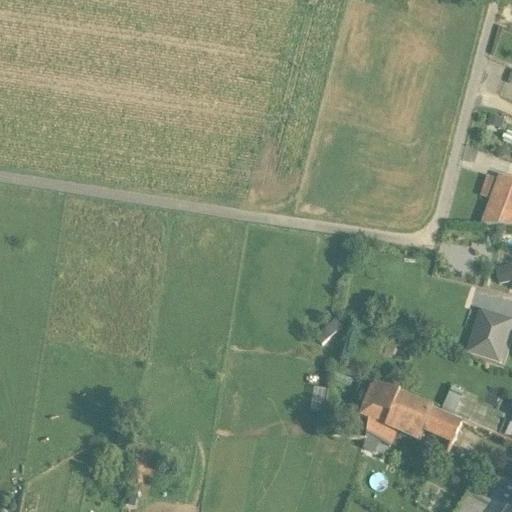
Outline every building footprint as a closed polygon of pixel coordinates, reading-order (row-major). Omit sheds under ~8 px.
[(496,176),(486,173),(480,192),(489,196),(496,176)] [(511,181),(499,177),(484,222),(511,223),(511,181)] [(482,309),(468,350),(497,360),(510,318),(482,309)] [(334,317),(319,331),(325,338),(341,325),(334,317)] [(461,416),(371,378),(369,383),(372,384),(361,413),(367,415),(396,428),(420,438),(424,428),(451,439),(461,416)] [(511,418),(498,413),(496,414),(474,404),(468,419),(511,437),(511,418)] [(396,428),(367,415),(366,430),(367,431),(377,436),(389,442),(396,428)] [(377,436),(367,431),(366,436),(365,436),(364,444),(371,447),(377,436)] [(436,459),(425,453),(422,459),(433,465),(436,459)] [(480,511),(488,500),(469,489),(458,506),(467,511),(480,511)]
